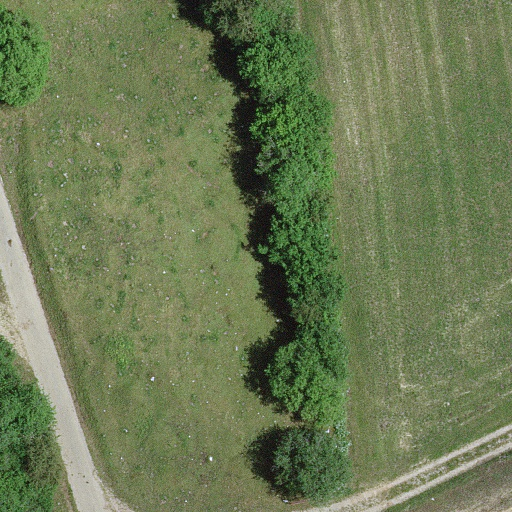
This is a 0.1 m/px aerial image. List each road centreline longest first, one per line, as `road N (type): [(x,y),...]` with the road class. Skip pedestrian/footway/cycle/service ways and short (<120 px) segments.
road 1 (track): [(96,511),(0,222)]
road 2 (track): [(511,434),(388,491),(317,511)]
